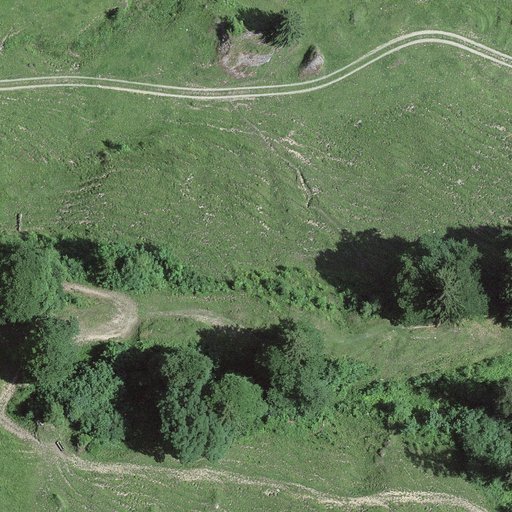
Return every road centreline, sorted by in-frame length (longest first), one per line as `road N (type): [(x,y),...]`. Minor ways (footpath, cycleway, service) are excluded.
road 1 (track): [(511,62),(428,35),(346,74),(236,93)]
road 2 (track): [(236,93),(69,81),(0,86)]
road 3 (track): [(129,320),(132,309),(120,296),(0,261)]
